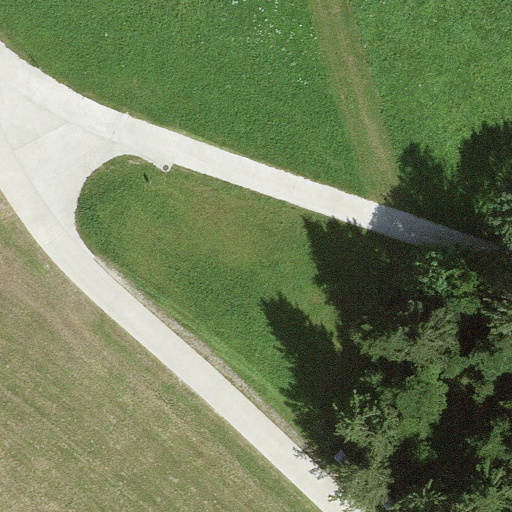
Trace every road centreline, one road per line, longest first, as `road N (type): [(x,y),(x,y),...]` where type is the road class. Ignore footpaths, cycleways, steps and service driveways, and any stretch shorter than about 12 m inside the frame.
road 1 (track): [(0,60),(74,214),(106,258),(354,511)]
road 2 (track): [(511,260),(114,126),(22,107)]
